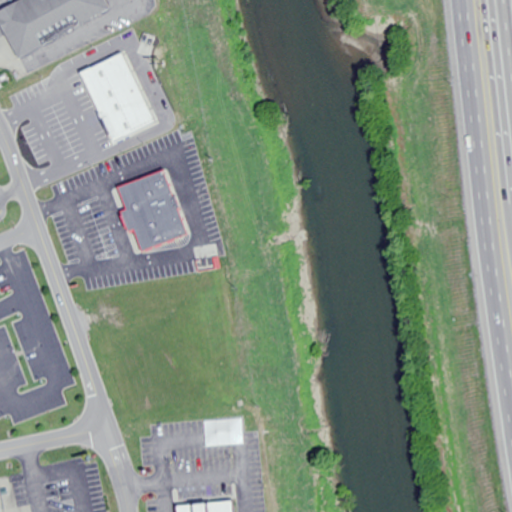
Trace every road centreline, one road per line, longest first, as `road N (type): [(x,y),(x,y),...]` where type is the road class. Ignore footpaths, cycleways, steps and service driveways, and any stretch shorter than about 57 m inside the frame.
road 1 (residential): [(0,117),(129,483),(131,511)]
road 2 (trunk): [(467,0),(511,374)]
